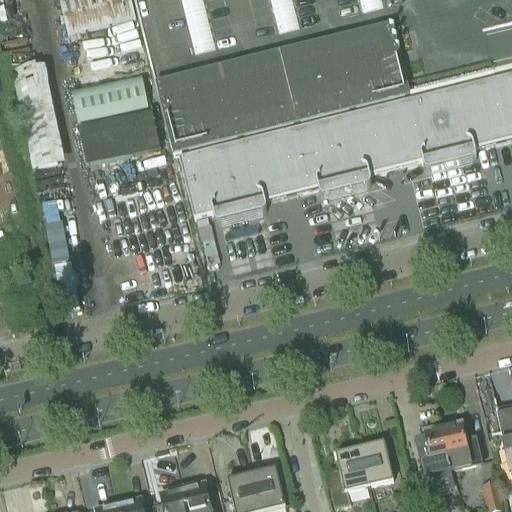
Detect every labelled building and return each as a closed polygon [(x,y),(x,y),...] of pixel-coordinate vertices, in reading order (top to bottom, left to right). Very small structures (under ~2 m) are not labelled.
[(137,19),(132,0),(59,0),(68,36),(137,19)] [(511,0),(132,0),(173,160),(494,79),(494,78),(511,73),(511,0)] [(44,67),(13,73),(34,173),(65,167),(44,67)] [(475,154),(511,144),(511,80),(179,164),(194,224),(195,224),(213,220),(214,225),(215,226),(215,227),(216,227),(217,228),(218,229),(219,229),(220,229),(221,229),(262,219),(263,218),(264,218),(265,217),(266,216),(266,215),(267,214),(267,213),(266,212),(265,206),(318,193),(319,198),(319,199),(320,200),(321,201),(321,202),(322,202),(323,203),(324,203),(325,203),(326,203),(367,192),(368,192),(369,191),(370,191),(370,190),(371,189),(371,188),(371,187),(371,186),(371,185),(370,180),(423,167),(424,172),(424,173),(425,174),(425,175),(426,175),(427,176),(428,176),(429,176),(430,176),(431,176),(472,166),(473,166),(473,165),(474,165),(475,164),(475,163),(476,162),(476,161),(476,160),(476,159),(475,154)] [(74,99),(80,128),(149,113),(143,84),(74,99)] [(153,115),(79,131),(98,217),(123,212),(127,231),(151,225),(156,245),(142,249),(151,282),(176,276),(174,270),(193,266),(185,236),(183,236),(153,115)] [(41,192),(49,207),(66,198),(57,184),(41,192)] [(64,227),(49,230),(56,267),(71,264),(64,227)] [(72,269),(57,272),(65,317),(80,314),(72,269)] [(511,412),(497,416),(496,416),(511,482),(511,412)] [(448,430),(443,431),(453,474),(481,467),(475,443),(465,445),(461,427),(458,428),(458,426),(447,428),(448,430)] [(453,474),(443,431),(438,433),(437,430),(427,433),(428,435),(425,436),(429,454),(419,456),(424,480),(429,498),(455,492),(450,474),(453,474)] [(384,445),(360,451),(369,491),(393,485),(384,445)] [(369,491),(360,451),(335,457),(339,474),(326,477),(334,511),(336,511),(350,509),(347,496),(369,491)] [(280,511),(286,511),(276,471),(251,477),(259,511),(280,511)] [(259,511),(251,477),(227,483),(230,497),(233,511),(259,511)] [(196,486),(182,490),(186,511),(210,511),(205,487),(197,489),(196,486)] [(487,511),(501,511),(495,487),(482,491),(487,511)] [(163,511),(186,511),(182,490),(167,493),(168,496),(160,498),(163,511)] [(132,502),(117,505),(118,511),(142,511),(140,503),(132,505),(132,502)]
